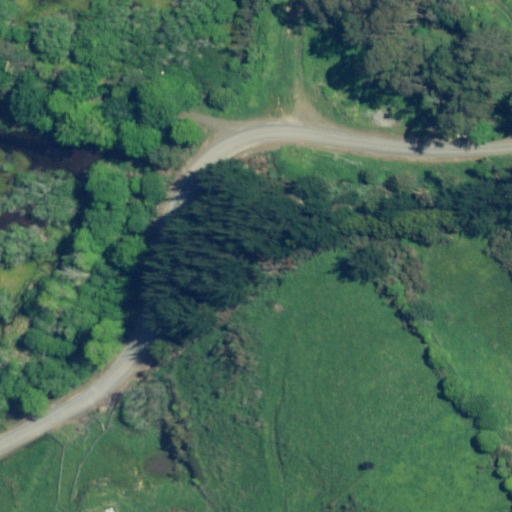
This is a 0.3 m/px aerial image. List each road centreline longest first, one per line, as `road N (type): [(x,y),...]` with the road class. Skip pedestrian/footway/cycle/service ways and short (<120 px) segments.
road 1 (unclassified): [(0,442),(124,379),(140,352),(181,207),(198,176),(224,154),(286,137),(511,153)]
road 2 (track): [(261,139),(0,60)]
